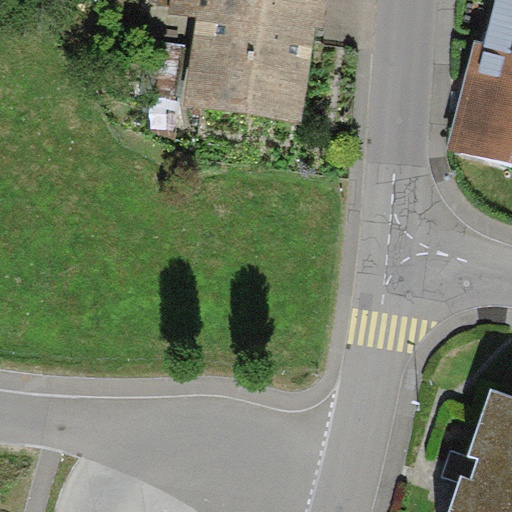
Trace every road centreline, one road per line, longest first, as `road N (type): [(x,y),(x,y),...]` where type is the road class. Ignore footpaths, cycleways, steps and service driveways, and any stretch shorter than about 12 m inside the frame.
road 1 (residential): [(0,413),(193,443),(346,492)]
road 2 (residential): [(390,242),(346,492)]
road 3 (residential): [(406,0),(390,242)]
road 4 (residential): [(511,273),(390,242)]
